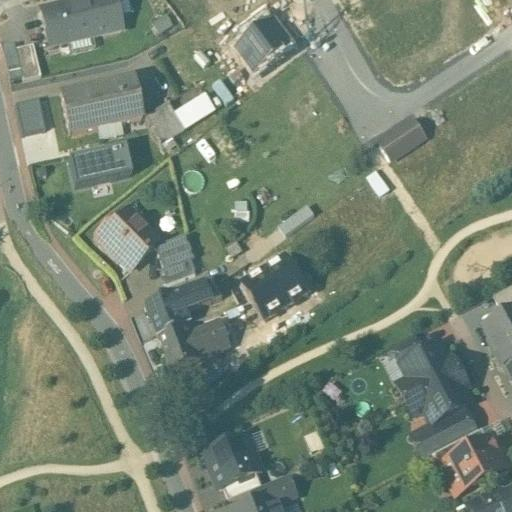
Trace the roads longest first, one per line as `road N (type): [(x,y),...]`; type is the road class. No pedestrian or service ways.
road 1 (residential): [(183,511),(123,356),(19,216),(0,144)]
road 2 (residential): [(511,35),(397,108),(364,94),(331,45),(326,13)]
road 3 (residential): [(511,423),(452,317)]
